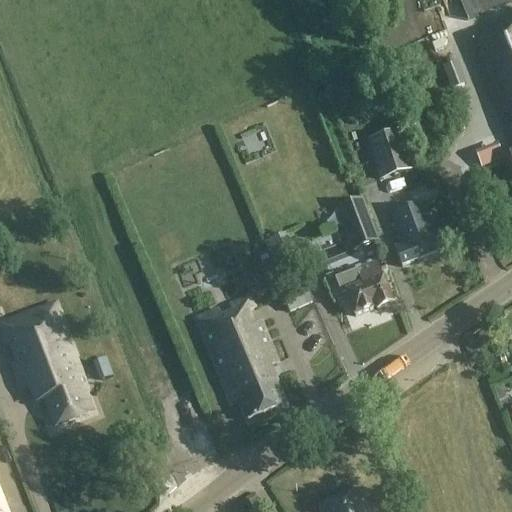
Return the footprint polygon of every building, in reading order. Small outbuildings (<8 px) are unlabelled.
[(511,156),(507,159),(511,172),(511,30),(475,44),(502,118),(510,115),(511,120),(511,129),(507,132),(511,145),(511,156)] [(376,160),(383,179),(408,171),(396,133),(372,142),(377,160),(376,160)] [(422,173),(426,183),(434,179),(430,170),(422,173)] [(339,207),(355,249),(377,241),(362,199),(339,207)] [(396,247),(402,266),(442,251),(432,222),(431,222),(424,203),(393,214),(403,245),(396,247)] [(336,279),(342,294),(347,292),(355,314),(375,306),(377,311),(394,304),(384,279),(382,280),(375,263),(336,279)] [(196,320),(230,403),(238,400),(248,423),(284,407),(268,367),(277,363),(261,322),(252,326),(246,313),(256,309),(251,297),(196,320)] [(16,349),(8,352),(21,386),(29,383),(36,402),(43,400),(53,428),(91,413),(83,391),(86,390),(53,304),(0,324),(0,330),(2,336),(10,333),(16,349)] [(376,511),(375,509),(369,511),(363,496),(325,511),(376,511)]
